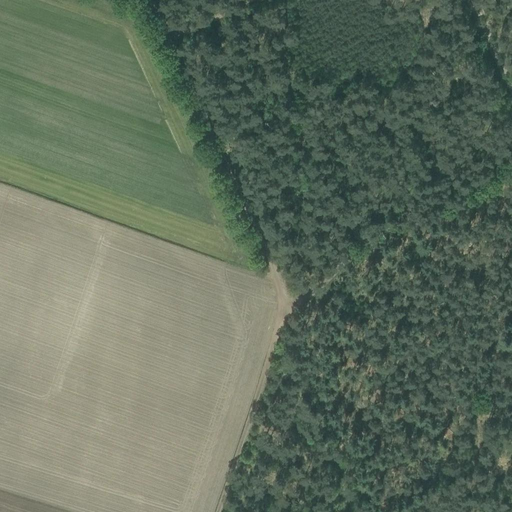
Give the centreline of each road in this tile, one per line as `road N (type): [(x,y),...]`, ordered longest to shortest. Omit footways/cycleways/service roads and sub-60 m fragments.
road 1 (track): [(221,511),(294,314),(172,33),(249,0)]
road 2 (track): [(381,511),(294,314)]
